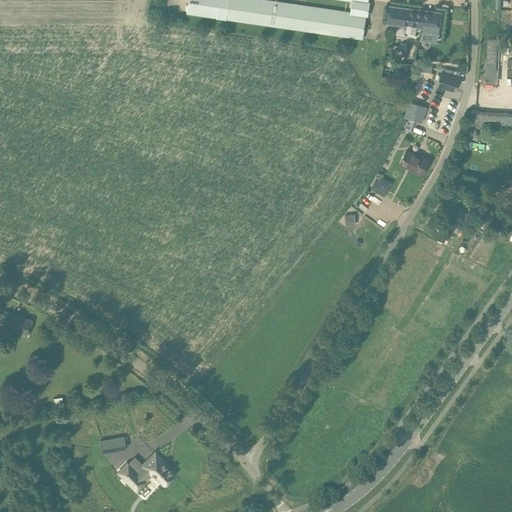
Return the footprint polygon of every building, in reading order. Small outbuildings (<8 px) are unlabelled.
[(350,0),(352,0),(350,12),(266,0),(188,0),(187,13),(363,38),(366,16),(368,17),(370,1),(368,1),(368,0),(350,0)] [(406,32),(415,34),(416,27),(418,9),(390,6),(387,24),(407,26),(406,32)] [(422,32),(438,34),(441,13),(418,9),(416,27),(423,28),(422,32)] [(511,42),(487,43),(487,73),(498,73),(498,72),(511,72),(511,42)] [(442,72),(437,85),(455,91),(459,77),(442,72)] [(426,107),(409,101),(404,116),(422,122),(426,107)] [(511,126),(511,112),(503,112),(502,126),(511,126)] [(429,159),(406,150),(400,164),(423,173),(429,159)] [(392,183),(381,177),(375,188),(386,194),(392,183)] [(492,218),(496,210),(483,204),(479,212),(492,218)] [(345,215),(345,223),(355,223),(354,214),(345,215)] [(22,315),(0,310),(0,328),(28,336),(32,320),(21,317),(22,315)] [(112,439),(100,441),(102,452),(114,450),(112,439)] [(155,452),(142,465),(144,467),(138,473),(128,463),(118,472),(134,488),(144,479),(141,476),(147,470),(155,478),(156,477),(163,485),(174,474),(162,462),(163,461),(155,452)]
